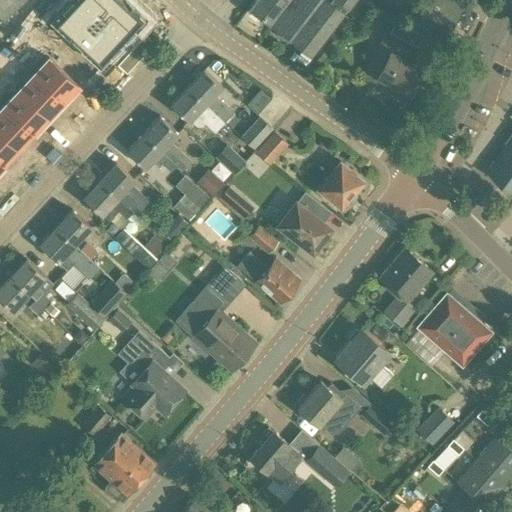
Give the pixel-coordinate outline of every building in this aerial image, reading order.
[(0,0),(0,18),(2,21),(23,0),(0,0)] [(126,0),(66,0),(48,20),(67,38),(72,33),(83,43),(79,48),(97,66),(144,17),(126,0)] [(310,54),(351,0),(254,0),(249,7),(310,54)] [(441,43),(462,7),(449,0),(425,0),(411,26),(441,43)] [(0,23),(0,25),(7,33),(13,28),(5,19),(0,23)] [(389,32),(400,38),(407,27),(395,21),(389,32)] [(416,54),(382,36),(360,78),(405,102),(423,68),(412,62),(416,54)] [(2,46),(11,54),(17,49),(8,40),(2,46)] [(0,54),(6,60),(11,54),(2,46),(0,48),(0,54)] [(32,73),(62,101),(77,85),(47,57),(32,73)] [(187,86),(224,120),(232,112),(213,94),(222,85),(203,68),(187,86)] [(47,117),(62,101),(32,73),(17,89),(47,117)] [(187,86),(170,104),(188,121),(189,120),(197,126),(202,126),(204,123),(214,132),(224,120),(187,86)] [(257,107),(269,97),(262,88),(249,99),(257,107)] [(32,133),(47,117),(17,89),(2,105),(32,133)] [(0,133),(17,149),(32,133),(2,105),(0,107),(0,133)] [(143,132),(182,168),(185,165),(188,167),(191,164),(189,162),(191,160),(170,141),(178,132),(160,115),(143,132)] [(253,148),(271,128),(258,115),(239,136),(253,148)] [(269,163),(288,143),(273,130),(255,150),(269,163)] [(180,170),(182,168),(143,132),(126,151),(144,168),(152,160),(158,166),(162,163),(171,171),(176,166),(180,170)] [(0,163),(1,165),(17,149),(0,133),(0,163)] [(511,136),(489,167),(511,183),(511,136)] [(233,174),(245,161),(225,143),(213,155),(233,174)] [(118,196),(117,198),(133,212),(137,215),(149,201),(130,184),(134,179),(116,162),(99,179),(118,196)] [(344,209),(355,195),(351,192),(361,179),(340,162),(319,187),(344,209)] [(212,195),(222,183),(206,169),(195,181),(212,195)] [(99,179),(82,198),(101,215),(108,206),(115,213),(117,210),(126,218),(133,212),(117,198),(118,196),(99,179)] [(188,220),(208,198),(193,184),(173,206),(188,220)] [(235,212),(246,200),(228,185),(218,198),(235,212)] [(325,206),(304,191),(296,202),(295,202),(279,224),(290,232),(287,235),(298,244),(301,241),(312,249),(329,227),(316,218),(325,206)] [(56,226),(74,243),(90,226),(72,209),(56,226)] [(187,222),(177,213),(169,222),(179,231),(187,222)] [(267,253),(277,241),(258,225),(248,237),(267,253)] [(74,243),(56,226),(38,245),(57,262),(62,255),(87,278),(98,266),(90,259),(79,249),(74,243)] [(155,259),(122,228),(114,237),(146,268),(155,259)] [(153,257),(165,245),(154,234),(142,246),(153,257)] [(79,249),(90,259),(96,252),(85,242),(79,249)] [(400,326),(416,308),(407,300),(432,270),(404,246),(378,277),(398,294),(383,311),(400,326)] [(266,267),(256,258),(248,251),(236,265),(278,300),(298,277),(275,257),(266,267)] [(9,276),(28,293),(34,299),(43,291),(36,284),(44,275),(26,258),(9,276)] [(226,304),(245,283),(226,266),(208,287),(207,286),(176,321),(231,370),(256,342),(217,307),(223,301),(226,304)] [(0,300),(11,311),(28,293),(9,276),(0,285),(0,300)] [(113,280),(91,304),(102,314),(125,291),(113,280)] [(446,290),(415,325),(438,346),(462,366),(493,331),(481,321),(485,316),(473,305),(469,310),(448,292),(446,290)] [(92,329),(104,317),(76,291),(65,303),(92,329)] [(41,292),(34,299),(44,308),(51,302),(41,292)] [(34,299),(28,306),(37,316),(44,308),(34,299)] [(122,332),(131,321),(117,308),(107,318),(122,332)] [(34,331),(18,316),(11,324),(26,339),(34,331)] [(359,329),(356,327),(347,337),(350,339),(334,358),(362,382),(367,376),(381,388),(392,374),(379,363),(389,352),(360,327),(359,329)] [(119,397),(145,420),(157,406),(163,412),(184,389),(162,370),(172,359),(138,329),(117,353),(140,373),(119,397)] [(45,376),(54,366),(39,353),(30,363),(45,376)] [(326,386),(319,380),(305,396),(302,393),(294,402),(298,405),(296,407),(318,425),(319,424),(329,433),(337,432),(359,407),(353,403),(330,382),(326,386)] [(509,404),(511,401),(511,383),(494,400),(504,410),(509,404)] [(382,434),(393,423),(370,402),(360,414),(382,434)] [(93,435),(110,417),(97,405),(81,424),(93,435)] [(431,447),(454,423),(437,407),(414,431),(431,447)] [(491,418),(480,409),(475,415),(486,425),(491,418)] [(290,444),(267,425),(253,442),(258,446),(249,457),(266,472),(277,480),(291,465),(299,456),(288,446),(290,444)] [(126,491),(153,461),(119,432),(93,462),(112,478),(105,485),(105,490),(114,498),(119,497),(125,490),(126,491)] [(511,451),(495,436),(476,458),(501,480),(510,470),(511,471),(511,451)] [(463,448),(452,439),(447,445),(458,454),(463,448)] [(334,486),(348,469),(317,443),(303,460),(334,486)] [(278,483),(291,494),(313,469),(300,458),(278,483)] [(457,480),(456,481),(464,487),(482,502),(491,491),(494,494),(504,482),(501,480),(476,458),(457,480)] [(442,469),(432,460),(427,466),(437,475),(442,469)] [(490,511),(492,511),(482,502),(464,487),(445,509),(448,511),(490,511)] [(210,511),(194,497),(192,499),(188,500),(186,503),(186,506),(184,509),(181,511),(210,511)]
